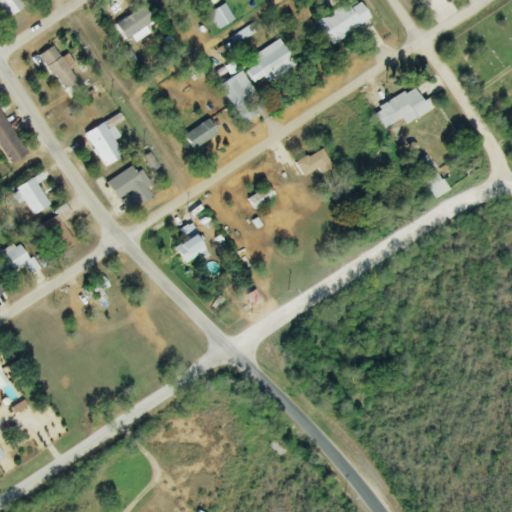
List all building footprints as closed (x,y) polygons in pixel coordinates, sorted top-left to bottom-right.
[(368,22),(355,0),(351,0),(314,21),(327,45),(368,22)] [(110,23),(117,40),(149,27),(143,10),(110,23)] [(266,85),(294,66),(276,41),(249,59),(254,66),(245,73),(252,83),(261,77),(266,85)] [(61,92),(74,81),(49,48),(35,58),(61,92)] [(240,125),(261,110),(240,78),(218,92),(240,125)] [(403,126),(428,112),(414,87),(371,111),(381,130),(399,120),(403,126)] [(180,138),(190,152),(215,135),(205,120),(180,138)] [(119,158),(102,124),(83,134),(101,168),(119,158)] [(297,156),(298,175),(323,174),(323,155),(297,156)] [(411,165),(431,200),(444,193),(424,157),(411,165)] [(103,183),(116,203),(118,202),(125,213),(149,198),(143,188),(145,187),(132,166),(103,183)] [(0,214),(0,219),(7,232),(47,210),(30,179),(13,188),(21,204),(0,214)] [(245,197),(250,211),(270,204),(266,191),(245,197)] [(59,224),(70,217),(63,205),(34,222),(53,254),(70,244),(59,224)] [(204,258),(190,224),(177,230),(183,242),(171,247),(179,265),(195,258),(197,261),(204,258)] [(2,256),(0,253),(0,271),(2,270),(7,276),(27,260),(16,245),(2,256)] [(107,287),(98,277),(84,290),(97,306),(105,299),(100,293),(107,287)] [(2,393),(14,413),(22,408),(10,388),(2,393)]
